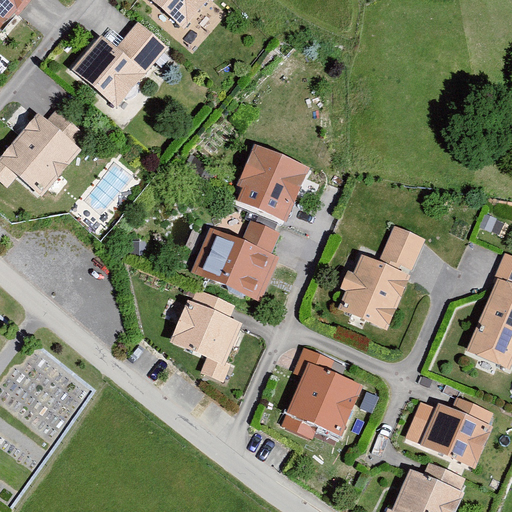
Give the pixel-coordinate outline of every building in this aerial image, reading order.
[(0,0),(0,30),(25,0),(0,0)] [(144,0),(180,30),(205,0),(144,0)] [(162,50),(134,26),(112,53),(97,40),(70,71),(112,108),(162,50)] [(34,116),(0,157),(0,163),(39,196),(86,140),(55,113),(45,125),(34,116)] [(303,172),(251,150),(235,187),(244,191),(238,205),(276,220),(281,208),(287,211),(303,172)] [(208,233),(190,275),(256,303),(275,259),(268,256),(277,235),(247,223),(238,245),(208,233)] [(335,311),(382,331),(420,241),(392,230),(376,268),(357,260),(335,311)] [(494,281),(463,351),(504,368),(511,349),(511,259),(503,255),(492,280),(494,281)] [(185,301),(165,344),(204,361),(199,373),(219,381),(225,366),(220,364),(237,326),(225,321),(232,307),(195,291),(190,303),(185,301)] [(305,365),(279,426),(310,439),(315,428),(336,437),(357,387),(328,375),(333,363),(302,350),(297,362),(305,365)] [(448,413),(435,407),(418,446),(467,468),(491,416),(454,399),(448,413)] [(419,478),(406,473),(388,511),(449,511),(457,495),(454,493),(460,480),(426,464),(419,478)]
